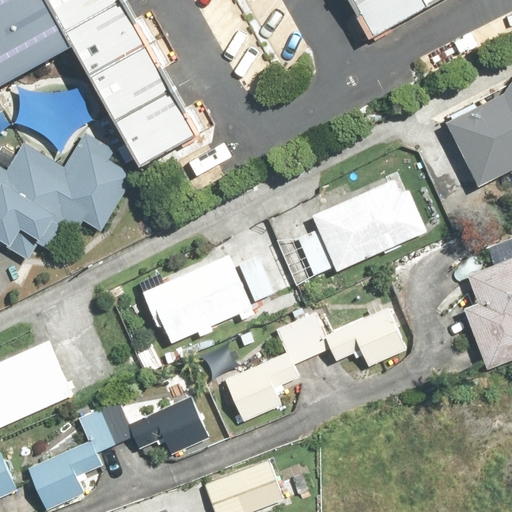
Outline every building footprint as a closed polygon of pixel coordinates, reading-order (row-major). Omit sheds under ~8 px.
[(192,143),(113,0),(0,0),(0,92),(63,58),(130,178),(192,143)] [(437,0),(336,0),(360,43),(437,0)] [(511,90),(510,93),(455,119),(486,185),(511,172),(511,90)] [(0,244),(17,219),(43,233),(58,210),(84,229),(113,205),(111,192),(104,169),(76,140),(57,167),(24,145),(0,171),(0,244)] [(398,177),(315,214),(342,274),(389,253),(436,232),(417,189),(406,194),(398,177)] [(319,231),(283,248),(301,285),(337,268),(319,231)] [(262,254),(242,264),(260,299),(280,289),(262,254)] [(233,256),(148,294),(163,328),(171,324),(180,344),(257,310),(233,256)] [(487,304),(471,310),(494,371),(511,363),(511,260),(475,274),(487,304)] [(288,351),(226,379),(248,428),(292,408),(283,389),(304,380),(297,364),(334,347),(340,360),(365,349),(372,364),(409,348),(391,307),(331,333),(320,309),(278,328),(288,351)] [(56,339),(0,363),(0,428),(80,394),(56,339)] [(92,440),(30,468),(49,511),(61,511),(95,496),(87,477),(108,468),(101,452),(138,436),(144,448),(169,437),(176,453),(213,436),(194,395),(135,422),(124,397),(82,417),(92,440)] [(448,399),(371,427),(401,511),(426,511),(423,504),(442,497),(428,460),(465,446),(448,399)] [(511,447),(482,483),(511,508),(511,447)] [(3,448),(0,449),(0,498),(21,489),(3,448)] [(273,462),(209,485),(218,511),(249,511),(286,499),(273,462)]
